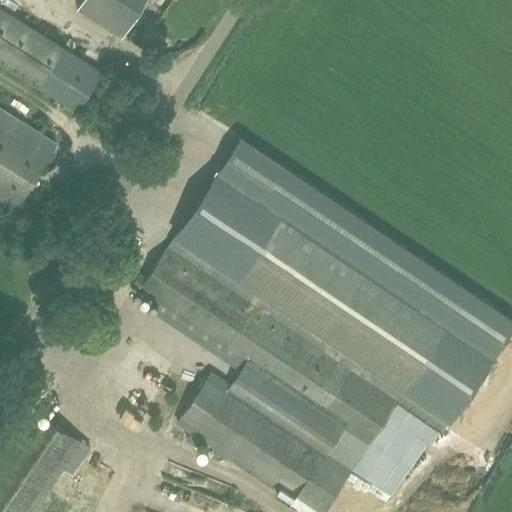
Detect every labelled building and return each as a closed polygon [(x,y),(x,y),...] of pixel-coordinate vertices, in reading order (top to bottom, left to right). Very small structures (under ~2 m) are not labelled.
[(86,0),(78,13),(121,40),(146,0),(86,0)] [(75,97),(93,80),(75,60),(57,78),(75,97)] [(8,141),(45,164),(56,145),(19,123),(8,141)] [(178,422),(296,500),(313,511),(322,511),(358,458),(334,442),(345,426),(370,442),(398,400),(367,380),(376,366),(452,417),(511,326),(511,312),(243,134),(176,234),(270,296),(262,309),(168,247),(147,278),(140,274),(133,284),(261,370),(245,394),(212,371),(178,422)] [(161,415),(172,399),(158,389),(146,405),(161,415)] [(31,406),(0,449),(0,510),(2,511),(33,511),(83,440),(31,406)]
